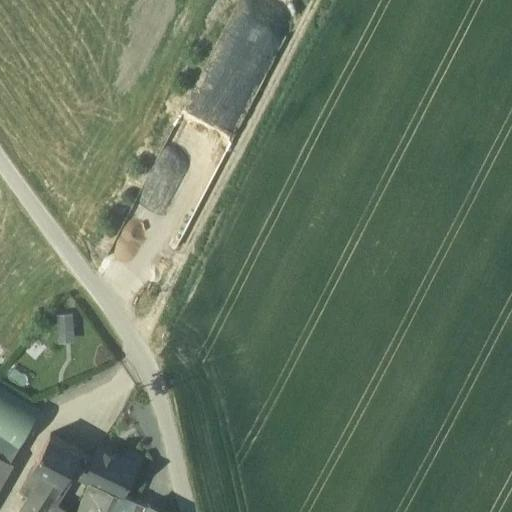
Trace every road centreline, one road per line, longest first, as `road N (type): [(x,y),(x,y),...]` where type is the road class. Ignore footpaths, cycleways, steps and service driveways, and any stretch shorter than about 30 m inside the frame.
road 1 (track): [(334,0),(145,360)]
road 2 (unclassified): [(0,158),(129,330),(167,416),(189,511)]
